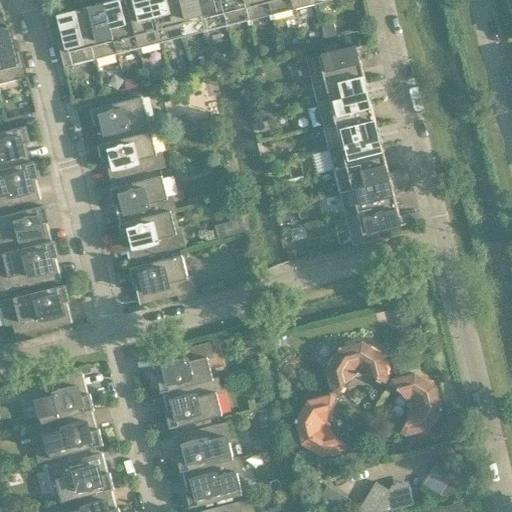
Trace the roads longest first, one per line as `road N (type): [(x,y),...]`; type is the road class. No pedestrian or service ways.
road 1 (residential): [(111,337),(25,0)]
road 2 (residential): [(111,337),(440,243)]
road 3 (residential): [(380,0),(440,243)]
road 4 (residential): [(440,243),(490,445)]
road 5 (residential): [(156,511),(111,337)]
road 6 (residential): [(340,481),(490,445)]
road 7 (residential): [(511,141),(476,0)]
